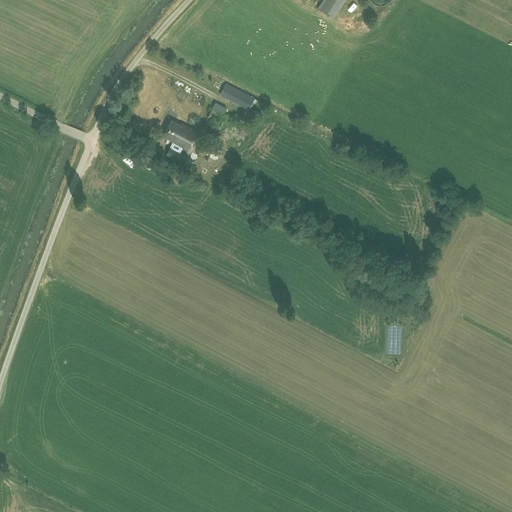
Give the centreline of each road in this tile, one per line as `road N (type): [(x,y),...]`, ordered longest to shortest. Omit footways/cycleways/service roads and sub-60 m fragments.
road 1 (unclassified): [(0,381),(91,138)]
road 2 (unclassified): [(91,138),(108,96),(187,0)]
